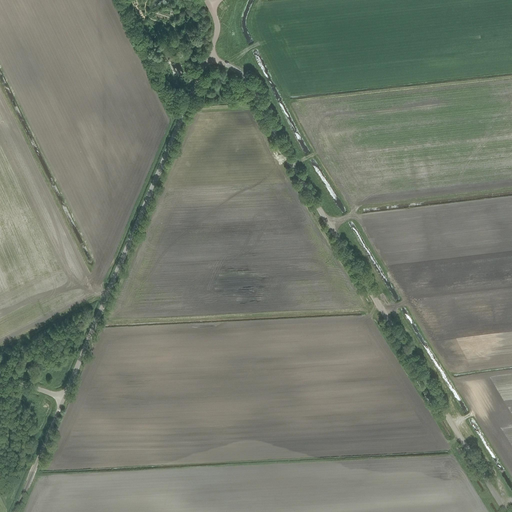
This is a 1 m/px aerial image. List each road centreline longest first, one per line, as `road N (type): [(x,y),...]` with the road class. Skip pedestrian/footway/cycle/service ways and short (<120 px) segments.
road 1 (unclassified): [(505,511),(298,177),(251,86),(207,57)]
road 2 (unclassified): [(62,400),(207,57)]
road 3 (unclassified): [(16,511),(62,400)]
